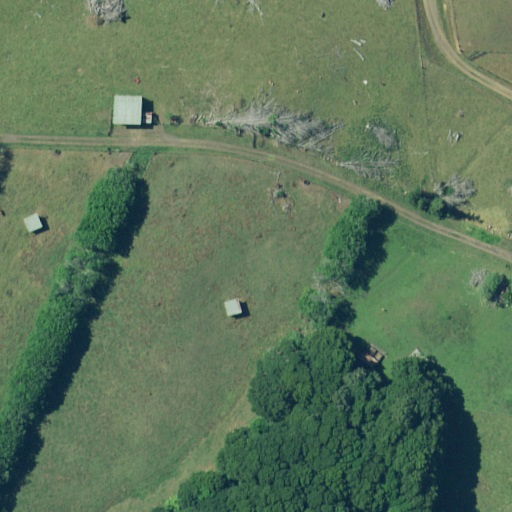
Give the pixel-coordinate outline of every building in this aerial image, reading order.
[(146,111),(146,95),(118,94),(117,123),(154,124),(154,112),(146,111)] [(41,215),(25,220),(30,233),(45,228),(41,215)] [(242,297),(225,302),(229,316),(246,311),(242,297)] [(371,344),(358,357),(373,370),(385,357),(371,344)] [(417,349),(408,360),(423,373),(432,363),(417,349)]
